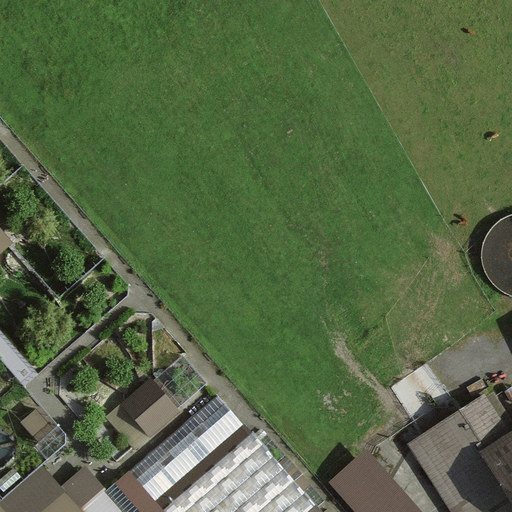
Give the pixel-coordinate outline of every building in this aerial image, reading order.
[(0,255),(11,247),(0,234),(0,255)] [(183,410),(155,378),(127,402),(155,434),(183,410)] [(448,511),(511,511),(511,439),(510,441),(483,399),(408,447),(448,511)] [(62,425),(45,405),(25,422),(42,442),(62,425)] [(355,511),(421,511),(369,450),(331,483),(355,511)] [(169,511),(133,470),(112,488),(92,464),(66,486),(70,490),(44,511),(169,511)] [(0,511),(20,511),(2,491),(0,492),(0,511)]
